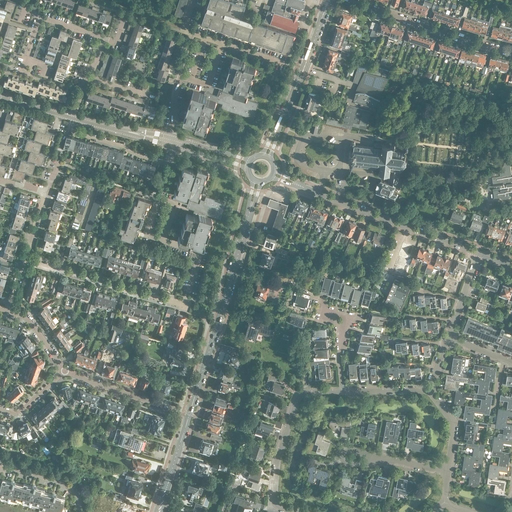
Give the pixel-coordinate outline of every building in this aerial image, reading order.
[(179,0),(175,15),(182,18),(187,0),(179,0)] [(209,0),(209,2),(212,3),(212,4),(209,3),(207,11),(209,12),(209,13),(206,12),(202,23),(202,24),(203,23),(205,24),(205,25),(213,27),(219,29),(218,29),(226,32),(226,31),(232,33),(232,34),(239,36),(245,38),(253,41),(253,40),(258,42),(258,43),(266,45),(272,47),(279,50),(279,49),(285,51),(285,52),(289,53),(292,43),(293,44),(294,40),(293,40),(294,38),(294,37),(295,35),(295,34),(249,19),(249,18),(249,17),(249,16),(248,15),(248,14),(247,14),(243,13),(247,2),(243,0),(243,1),(240,0),(209,0)] [(265,4),(262,11),(265,12),(266,9),(268,10),(265,21),(271,23),(296,32),(300,20),(298,20),(301,10),(302,10),(302,9),(303,9),(304,8),(306,3),(305,1),(305,0),(304,0),(275,0),(273,7),(267,5),(265,4)] [(404,0),(402,7),(408,9),(411,1),(411,0),(404,0)] [(423,5),(420,13),(426,15),(430,5),(431,6),(432,3),(424,0),(423,5)] [(411,1),(408,9),(410,10),(414,12),(417,3),(411,1)] [(78,4),(76,12),(81,14),(85,3),(82,2),(81,5),(78,4)] [(429,17),(435,18),(437,10),(439,5),(436,4),(436,3),(434,2),(432,9),(432,8),(429,17)] [(85,3),(81,14),(87,16),(89,8),(87,7),(88,5),(85,3)] [(417,3),(414,12),(418,13),(420,13),(423,5),(417,3)] [(437,10),(435,18),(440,20),(443,12),(440,11),(441,10),(440,10),(442,5),(440,4),(438,9),(438,10),(437,10)] [(89,8),(87,16),(92,18),(96,7),(92,6),(92,9),(89,8)] [(96,7),(92,18),(98,20),(100,12),(98,11),(99,8),(96,7)] [(100,12),(98,20),(103,21),(107,11),(103,9),(102,12),(100,12)] [(107,11),(103,21),(109,23),(111,15),(109,15),(110,12),(107,11)] [(342,11),(340,17),(350,21),(353,22),(354,19),(355,16),(352,15),(342,11)] [(443,12),(440,20),(446,22),(449,14),(446,13),(446,12),(444,11),(443,12)] [(449,14),(446,22),(452,24),(455,16),(455,15),(455,14),(453,13),(453,14),(453,15),(449,14)] [(455,16),(452,24),(458,26),(460,18),(461,18),(461,17),(459,16),(458,17),(455,16)] [(470,20),(467,29),(473,31),(477,18),(471,16),(470,20)] [(483,20),(479,33),(485,35),(488,25),(491,25),(493,17),(491,16),(489,22),(483,20)] [(350,21),(340,17),(338,24),(348,27),(348,28),(355,31),(356,31),(357,27),(349,25),(350,21)] [(462,27),(467,29),(470,20),(465,18),(464,21),(463,21),(461,24),(462,25),(462,27)] [(477,18),(473,31),(479,33),(483,20),(477,18)] [(129,23),(128,26),(142,31),(144,25),(136,22),(135,25),(129,23)] [(380,22),(377,32),(375,32),(374,37),(376,38),(377,35),(378,35),(379,34),(379,33),(383,34),(386,24),(380,22)] [(386,24),(383,34),(385,35),(385,33),(389,35),(392,25),(388,24),(388,25),(386,24)] [(392,25),(389,35),(395,36),(398,28),(396,27),(392,25)] [(499,29),(497,38),(503,40),(506,27),(500,25),(499,29)] [(142,31),(128,26),(127,29),(132,31),(132,33),(140,36),(142,31)] [(337,26),(335,32),(345,36),(346,33),(350,34),(351,31),(337,26)] [(491,37),(497,38),(499,29),(493,27),(491,37)] [(506,27),(503,40),(508,41),(511,28),(506,27)] [(398,28),(395,36),(394,38),(401,40),(404,30),(398,28)] [(405,39),(404,40),(407,41),(407,40),(410,41),(413,32),(407,30),(404,39),(405,39)] [(334,32),(332,38),(343,42),(347,43),(348,41),(344,40),(345,36),(334,32)] [(413,32),(410,41),(410,42),(412,43),(413,41),(416,43),(419,34),(413,32)] [(125,33),(124,37),(138,41),(140,36),(132,33),(131,35),(125,33)] [(167,33),(165,39),(167,40),(175,42),(177,36),(167,33)] [(419,34),(416,43),(420,44),(419,45),(422,46),(422,45),(422,44),(424,36),(419,34)] [(424,36),(422,44),(422,45),(425,46),(425,47),(427,48),(428,46),(427,46),(430,38),(424,36)] [(138,41),(124,37),(123,40),(129,42),(128,44),(136,47),(138,41)] [(343,42),(333,38),(331,44),(341,48),(340,50),(342,50),(347,52),(348,50),(345,48),(345,49),(341,48),(343,42)] [(430,38),(427,46),(428,46),(431,47),(430,49),(433,50),(433,48),(436,40),(430,38)] [(167,40),(165,45),(173,48),(175,42),(167,40)] [(435,49),(435,50),(437,51),(438,50),(441,51),(444,43),(438,41),(435,49)] [(444,43),(441,51),(440,52),(443,53),(443,52),(447,53),(449,44),(444,43)] [(122,44),(120,47),(134,52),(136,47),(128,44),(127,46),(122,44)] [(449,44),(447,53),(450,54),(450,55),(452,56),(453,55),(452,54),(455,46),(449,44)] [(165,45),(164,50),(171,53),(173,48),(165,45)] [(452,54),(453,55),(456,56),(455,57),(458,58),(458,56),(461,48),(455,46),(452,54)] [(134,52),(120,47),(119,51),(125,53),(124,55),(132,58),(134,52)] [(328,52),(327,55),(337,59),(341,60),(342,57),(338,56),(340,52),(329,49),(329,50),(328,50),(327,51),(328,52)] [(460,58),(458,62),(464,63),(468,51),(462,49),(459,58),(460,58)] [(164,50),(162,56),(170,58),(171,53),(164,50)] [(468,51),(464,63),(470,65),(471,61),(474,52),(468,51)] [(474,52),(471,61),(477,63),(480,54),(474,52)] [(477,63),(476,66),(482,67),(483,68),(481,72),(483,73),(484,73),(485,66),(482,66),(483,62),(484,62),(485,59),(484,59),(485,56),(480,54),(477,63)] [(113,55),(111,61),(119,64),(121,58),(113,55)] [(326,58),(325,61),(335,65),(337,59),(327,55),(327,56),(326,56),(325,58),(326,58)] [(162,56),(160,61),(168,64),(170,58),(162,56)] [(484,73),(483,73),(483,75),(486,76),(488,70),(493,71),(494,68),(496,58),(490,57),(488,67),(485,66),(484,73)] [(224,86),(230,88),(235,89),(234,92),(241,95),(247,97),(249,92),(247,92),(249,86),(250,87),(253,79),(252,78),(253,73),(255,73),(257,69),(244,65),(245,62),(234,58),(232,63),(234,63),(232,68),(230,68),(227,76),(229,77),(228,82),(226,81),(224,86)] [(496,58),(494,68),(500,69),(502,60),(496,58)] [(502,60),(500,69),(506,71),(507,68),(508,68),(508,64),(507,64),(508,61),(502,60)] [(111,61),(109,67),(117,69),(119,64),(111,61)] [(168,64),(160,61),(158,67),(170,70),(170,68),(167,67),(168,64)] [(324,64),(322,68),(328,70),(327,73),(341,77),(342,74),(333,71),(335,65),(325,61),(324,62),(323,62),(323,64),(324,64)] [(360,61),(353,81),(361,84),(360,86),(359,86),(358,89),(359,89),(358,92),(356,92),(354,100),(361,102),(360,106),(376,111),(380,100),(379,99),(382,91),(386,79),(385,79),(388,70),(370,64),(369,64),(360,61)] [(109,67),(107,72),(115,75),(117,69),(109,67)] [(115,75),(107,72),(105,78),(114,80),(115,75)] [(159,73),(157,79),(165,81),(167,76),(159,73)] [(4,81),(3,85),(5,86),(6,85),(9,86),(9,87),(12,88),(15,79),(14,79),(15,76),(13,76),(12,78),(8,77),(7,81),(4,81)] [(15,79),(12,88),(15,89),(15,88),(19,89),(22,81),(18,80),(19,78),(17,77),(16,80),(15,79)] [(22,81),(19,89),(22,91),(22,92),(25,93),(28,84),(27,83),(28,81),(26,80),(25,83),(22,81)] [(37,87),(36,90),(40,91),(39,93),(43,94),(46,84),(45,84),(45,82),(43,81),(42,83),(39,82),(37,87)] [(28,84),(25,93),(29,94),(29,93),(32,94),(32,95),(34,96),(36,90),(37,87),(32,85),(33,82),(30,82),(30,84),(28,84)] [(46,84),(43,94),(46,95),(46,94),(50,95),(52,87),(49,85),(50,83),(47,82),(47,85),(46,84)] [(52,87),(50,95),(53,96),(53,97),(56,98),(59,89),(58,89),(59,86),(57,85),(56,88),(52,87)] [(59,89),(56,98),(59,99),(60,98),(63,99),(63,100),(65,101),(67,96),(65,96),(66,91),(62,90),(63,88),(61,87),(60,89),(59,89)] [(205,92),(204,94),(207,95),(206,98),(217,102),(223,104),(221,108),(254,119),(259,103),(240,97),(241,95),(234,92),(235,89),(230,88),(228,93),(219,90),(217,96),(205,92)] [(116,91),(111,90),(110,95),(112,95),(109,104),(114,106),(117,98),(114,97),(116,91)] [(186,114),(185,118),(184,118),(197,123),(196,125),(208,129),(209,124),(207,124),(209,119),(211,119),(214,111),(212,110),(214,105),(215,106),(217,102),(206,98),(207,95),(204,94),(194,90),(192,95),(194,96),(192,101),(191,100),(188,109),(190,109),(188,114),(186,114)] [(86,100),(92,102),(94,94),(89,92),(86,100)] [(317,94),(309,92),(304,108),(310,109),(316,111),(319,102),(318,101),(320,97),(316,96),(317,94)] [(94,94),(92,102),(97,104),(100,95),(94,94)] [(100,95),(97,104),(103,105),(105,97),(100,95)] [(109,98),(105,97),(103,105),(108,107),(109,104),(112,95),(110,95),(109,98)] [(123,100),(117,98),(114,106),(120,108),(123,100)] [(143,103),(146,103),(143,112),(148,114),(151,106),(147,105),(149,99),(145,98),(143,103)] [(128,102),(123,100),(120,108),(125,110),(128,102)] [(133,103),(128,102),(125,110),(131,112),(133,103)] [(139,105),(133,103),(131,112),(136,113),(139,105)] [(142,106),(139,105),(136,113),(142,115),(143,112),(146,103),(143,103),(142,106)] [(347,104),(343,122),(342,127),(351,129),(352,126),(353,121),(359,123),(362,109),(347,104)] [(156,108),(151,106),(148,114),(154,116),(156,108)] [(45,131),(48,121),(8,108),(2,129),(10,132),(18,134),(24,136),(28,126),(37,129),(39,129),(45,131)] [(353,121),(352,126),(366,129),(370,111),(362,109),(359,123),(353,121)] [(327,118),(326,123),(342,127),(343,122),(327,118)] [(312,121),(310,131),(312,131),(315,132),(317,132),(318,128),(320,129),(320,127),(318,127),(319,123),(312,121)] [(0,139),(7,142),(10,132),(2,129),(0,128),(0,139)] [(39,129),(37,129),(33,139),(36,139),(39,141),(42,142),(54,145),(57,135),(45,131),(39,129)] [(39,152),(42,142),(39,141),(36,139),(33,139),(24,136),(18,134),(15,145),(21,146),(30,149),(33,150),(35,151),(37,151),(39,152)] [(12,155),(18,157),(21,146),(15,145),(7,142),(0,139),(0,151),(2,152),(4,152),(12,155)] [(351,164),(350,164),(351,164),(351,165),(352,165),(355,165),(355,166),(355,165),(360,165),(360,166),(361,165),(365,166),(365,167),(366,167),(366,166),(370,167),(371,167),(375,167),(375,168),(376,167),(380,168),(379,171),(378,172),(380,172),(379,173),(380,173),(387,174),(387,175),(389,175),(388,182),(381,179),(379,183),(378,183),(376,186),(378,187),(376,191),(391,197),(395,199),(397,193),(393,192),(395,187),(399,189),(402,183),(398,181),(399,171),(400,171),(400,170),(403,168),(401,165),(404,165),(404,166),(405,165),(404,165),(406,163),(407,162),(406,162),(406,160),(407,159),(406,159),(405,157),(405,156),(404,156),(402,155),(405,154),(406,154),(405,154),(403,151),(404,151),(404,152),(405,151),(406,150),(407,150),(406,149),(406,148),(407,148),(407,147),(406,147),(405,146),(406,145),(405,145),(405,146),(403,146),(403,145),(398,145),(398,144),(397,145),(395,145),(395,143),(393,142),(392,144),(383,143),(383,144),(382,144),(381,144),(373,143),(373,146),(372,146),(372,147),(368,146),(367,145),(367,146),(363,146),(363,145),(362,145),(362,146),(358,145),(358,144),(357,144),(357,145),(355,145),(355,143),(354,142),(352,141),(350,143),(350,144),(352,146),(353,146),(353,149),(352,149),(352,151),(351,151),(351,150),(350,150),(350,151),(349,151),(349,152),(349,157),(348,156),(348,157),(349,157),(349,158),(350,159),(350,157),(351,158),(351,160),(351,164)] [(48,166),(51,155),(44,153),(39,152),(37,151),(35,151),(33,150),(30,149),(27,159),(30,160),(32,161),(36,162),(48,166)] [(511,150),(508,151),(509,159),(506,159),(500,173),(492,171),(494,185),(491,186),(491,185),(490,185),(489,185),(488,186),(488,188),(488,189),(490,190),(491,190),(493,190),(494,198),(501,197),(501,199),(509,198),(508,192),(511,191),(511,150)] [(18,157),(12,155),(9,165),(27,170),(26,171),(33,173),(36,162),(32,161),(30,160),(27,159),(18,157)] [(122,155),(120,162),(119,165),(124,167),(127,157),(122,155)] [(127,157),(124,167),(129,169),(132,158),(127,157)] [(137,160),(133,170),(138,172),(141,162),(137,160)] [(0,174),(23,181),(26,171),(27,170),(9,165),(1,163),(0,162),(0,174)] [(141,162),(138,172),(143,173),(146,163),(141,162)] [(150,165),(147,175),(152,177),(155,166),(150,165)] [(175,190),(173,194),(184,198),(186,199),(187,195),(199,199),(200,195),(198,194),(200,189),(202,190),(205,181),(203,181),(204,175),(206,176),(208,172),(197,168),(196,171),(183,166),(181,171),(183,171),(181,177),(179,176),(176,184),(178,185),(177,190),(175,190)] [(65,178),(62,188),(71,191),(72,191),(73,189),(74,183),(75,182),(77,182),(86,185),(86,183),(86,184),(87,180),(79,177),(70,174),(68,179),(65,178)] [(112,188),(109,195),(111,196),(110,200),(112,201),(116,202),(117,198),(118,196),(128,200),(129,196),(131,192),(129,191),(114,186),(113,189),(112,188)] [(59,190),(56,197),(67,201),(69,194),(70,194),(71,191),(62,188),(62,189),(63,189),(62,191),(59,190)] [(21,194),(19,200),(20,200),(19,203),(29,206),(31,200),(27,199),(28,196),(21,194)] [(184,198),(182,202),(187,204),(186,207),(194,210),(192,215),(197,217),(197,214),(206,217),(207,214),(220,219),(226,203),(206,197),(204,201),(199,199),(187,195),(186,199),(184,198)] [(55,200),(52,207),(62,210),(64,203),(66,204),(67,201),(56,197),(56,198),(59,199),(58,201),(55,200)] [(119,229),(119,231),(122,232),(120,237),(131,241),(132,238),(134,239),(135,235),(137,236),(138,235),(138,233),(139,231),(136,231),(137,228),(138,225),(140,226),(142,222),(143,217),(141,217),(142,214),(144,215),(142,214),(143,211),(145,212),(146,208),(149,209),(148,208),(146,208),(147,205),(149,206),(151,202),(138,197),(136,204),(134,204),(132,211),(129,218),(126,228),(125,230),(124,229),(125,228),(120,227),(119,229)] [(281,202),(271,199),(269,206),(279,210),(281,202)] [(288,215),(289,216),(290,216),(289,217),(291,218),(293,214),(292,214),(293,212),(295,213),(296,211),(299,212),(302,202),(299,201),(296,201),(292,211),(290,210),(288,215)] [(302,202),(299,212),(299,213),(298,214),(302,215),(304,216),(308,205),(306,204),(302,202)] [(18,203),(16,209),(27,212),(29,206),(19,203),(18,203)] [(287,207),(280,204),(272,228),(281,231),(285,220),(288,221),(289,217),(289,216),(288,215),(290,210),(287,209),(287,207)] [(310,205),(305,220),(311,222),(312,220),(311,220),(313,217),(316,208),(316,207),(314,206),(313,207),(310,205)] [(50,210),(48,217),(61,221),(58,220),(60,213),(61,213),(62,210),(52,207),(52,208),(55,208),(54,211),(50,210)] [(313,217),(311,220),(312,220),(315,222),(314,224),(317,225),(322,210),(319,209),(319,208),(318,208),(317,208),(316,208),(313,217)] [(16,209),(15,212),(17,212),(16,215),(25,218),(27,212),(16,209)] [(322,210),(317,225),(322,227),(328,212),(325,211),(324,210),(323,210),(322,210)] [(453,210),(450,219),(460,223),(463,214),(453,210)] [(192,215),(187,213),(185,218),(187,218),(185,224),(184,223),(181,232),(182,232),(181,237),(179,237),(177,241),(189,245),(190,242),(202,246),(204,242),(202,241),(204,236),(206,237),(209,228),(207,228),(208,222),(210,223),(212,219),(206,217),(197,214),(197,217),(192,215)] [(332,213),(325,228),(331,230),(333,227),(338,216),(335,215),(335,214),(333,213),(332,213)] [(13,217),(12,220),(23,224),(25,218),(16,215),(15,218),(13,217)] [(473,219),(470,227),(479,230),(482,223),(486,224),(489,217),(485,215),(482,222),(478,221),(479,219),(473,216),(472,219),(473,219)] [(338,216),(333,227),(339,229),(344,219),(343,218),(343,217),(341,216),(340,217),(338,216)] [(51,218),(48,228),(58,231),(55,230),(58,222),(60,223),(61,221),(48,217),(51,218)] [(12,220),(10,229),(16,231),(17,228),(21,230),(23,224),(12,220)] [(351,236),(352,233),(352,232),(354,229),(355,227),(356,223),(356,222),(354,221),(353,222),(349,220),(346,228),(345,227),(343,231),(348,233),(347,234),(351,236)] [(484,233),(490,235),(494,224),(491,222),(490,224),(488,223),(484,233)] [(500,226),(496,237),(502,239),(505,230),(508,224),(506,223),(504,228),(500,226)] [(494,224),(490,235),(496,237),(500,226),(498,225),(494,224)] [(352,232),(352,233),(355,234),(355,235),(354,239),(359,241),(361,238),(365,229),(358,227),(358,228),(355,227),(354,229),(352,232)] [(44,238),(46,238),(57,242),(54,241),(56,234),(57,234),(59,234),(60,232),(58,231),(48,228),(50,229),(49,231),(46,230),(44,238)] [(8,236),(7,239),(17,242),(19,236),(15,234),(16,231),(10,229),(8,236)] [(506,230),(503,240),(509,242),(511,233),(511,230),(509,230),(509,231),(506,230)] [(369,231),(367,236),(372,238),(372,240),(382,243),(385,236),(375,232),(375,233),(369,231)] [(266,236),(265,238),(275,242),(276,238),(279,239),(279,238),(282,239),(283,237),(277,234),(277,235),(268,232),(267,235),(266,236)] [(56,244),(57,242),(46,238),(43,249),(50,251),(53,243),(56,244)] [(70,238),(67,245),(71,247),(68,256),(74,258),(77,249),(78,246),(71,244),(73,239),(70,238)] [(265,242),(264,244),(273,247),(275,248),(277,243),(275,242),(265,238),(264,241),(265,242)] [(1,243),(5,244),(16,248),(17,242),(7,239),(6,241),(2,240),(1,243)] [(310,239),(307,245),(313,248),(316,241),(310,239)] [(406,277),(410,264),(412,260),(409,259),(414,246),(403,242),(392,272),(406,277)] [(5,248),(4,251),(14,254),(16,248),(5,244),(4,247),(5,248)] [(83,251),(80,260),(86,262),(89,253),(89,252),(90,252),(92,246),(89,245),(87,251),(87,252),(83,251)] [(96,254),(93,263),(99,265),(102,256),(105,257),(108,247),(108,249),(104,248),(102,256),(98,255),(99,250),(97,250),(96,252),(95,254),(96,254)] [(108,258),(105,267),(112,269),(115,257),(109,256),(110,252),(110,248),(108,247),(105,257),(108,258)] [(412,260),(410,264),(413,265),(415,261),(417,262),(419,258),(423,260),(426,250),(426,249),(422,248),(422,249),(420,248),(418,253),(415,252),(412,258),(412,260)] [(77,249),(74,258),(80,260),(83,251),(83,250),(81,250),(77,249)] [(0,252),(0,259),(0,260),(0,259),(6,261),(7,258),(12,260),(14,254),(4,251),(1,250),(0,252)] [(426,250),(423,260),(429,262),(432,252),(426,250)] [(270,266),(272,261),(276,263),(278,257),(274,256),(274,255),(265,252),(261,263),(262,263),(261,264),(262,266),(264,266),(266,266),(266,264),(270,266)] [(313,262),(316,257),(314,256),(315,254),(312,252),(308,259),(313,262)] [(93,254),(89,253),(86,262),(93,263),(96,254),(95,254),(93,253),(93,254)] [(428,273),(431,274),(433,268),(439,270),(440,268),(444,257),(438,255),(434,265),(431,264),(428,273)] [(444,257),(440,268),(444,269),(443,272),(445,273),(444,277),(447,278),(449,272),(446,271),(450,259),(448,258),(449,257),(445,256),(444,257)] [(115,257),(112,269),(118,271),(120,263),(121,259),(115,257)] [(134,263),(130,275),(137,277),(139,269),(140,267),(142,268),(145,259),(142,258),(140,265),(134,263)] [(0,260),(0,259),(0,269),(8,272),(10,266),(8,265),(9,262),(6,261),(0,259),(0,260)] [(122,259),(118,271),(124,273),(128,261),(122,259)] [(146,260),(144,269),(147,270),(144,279),(151,281),(155,269),(148,267),(149,261),(146,260)] [(134,263),(128,261),(124,273),(130,275),(134,263)] [(458,261),(455,268),(464,271),(467,264),(458,261)] [(155,269),(151,281),(158,283),(161,274),(164,275),(167,266),(164,265),(162,271),(155,269)] [(287,284),(288,279),(290,275),(276,270),(274,276),(279,277),(278,280),(278,281),(287,284)] [(450,280),(448,279),(445,285),(450,287),(453,280),(456,271),(454,270),(453,273),(450,280)] [(31,278),(31,279),(42,282),(44,276),(41,275),(41,274),(39,273),(38,274),(33,273),(32,276),(32,275),(31,278)] [(290,273),(290,275),(288,279),(299,283),(301,277),(290,273)] [(176,277),(166,274),(165,277),(167,277),(164,285),(172,287),(174,280),(175,280),(176,277)] [(319,284),(318,289),(320,284),(323,285),(321,292),(328,294),(329,292),(330,288),(330,286),(332,280),(325,278),(325,276),(322,275),(319,284)] [(488,277),(485,286),(496,290),(499,282),(488,277)] [(395,278),(384,303),(388,305),(386,309),(390,310),(392,306),(400,310),(410,288),(411,289),(412,286),(395,278)] [(29,285),(38,288),(40,289),(42,282),(31,279),(29,285)] [(330,286),(330,288),(332,289),(331,293),(330,296),(338,298),(339,295),(342,283),(335,282),(335,280),(332,279),(332,280),(330,286)] [(258,298),(260,297),(265,299),(266,297),(273,299),(272,302),(277,304),(279,297),(273,295),(274,292),(268,290),(271,283),(264,281),(263,284),(258,283),(258,284),(257,284),(256,287),(257,288),(257,289),(255,294),(256,294),(255,295),(257,298),(258,298)] [(71,284),(64,282),(61,293),(64,294),(64,292),(68,293),(71,284)] [(342,283),(339,295),(342,296),(341,299),(348,301),(348,300),(352,287),(352,286),(345,284),(345,282),(342,282),(342,283)] [(498,298),(498,299),(500,299),(502,293),(505,295),(505,297),(509,298),(507,303),(511,304),(511,299),(511,284),(510,284),(509,285),(503,283),(498,298)] [(71,284),(68,293),(68,294),(70,295),(71,294),(74,295),(77,286),(71,284)] [(27,291),(27,292),(35,294),(36,290),(37,291),(38,288),(29,285),(28,288),(27,291)] [(359,301),(362,302),(361,305),(368,307),(370,299),(375,298),(377,292),(372,291),(366,289),(365,289),(365,286),(363,285),(361,291),(359,301)] [(77,286),(74,295),(74,296),(77,297),(77,296),(80,297),(83,288),(77,286)] [(348,300),(351,300),(350,304),(358,305),(359,301),(361,291),(355,289),(355,288),(352,287),(348,300)] [(83,288),(80,297),(84,298),(83,301),(87,302),(90,290),(83,288)] [(305,297),(305,294),(295,290),(294,294),(298,295),(296,302),(294,301),(293,305),(307,309),(308,305),(310,306),(312,299),(305,297)] [(35,294),(27,292),(25,298),(29,299),(29,300),(33,302),(34,297),(37,298),(38,295),(35,294)] [(92,301),(89,310),(92,311),(93,307),(95,308),(96,305),(100,306),(103,294),(97,292),(94,302),(92,301)] [(103,294),(100,306),(107,308),(110,296),(103,294)] [(411,297),(409,302),(419,301),(419,305),(425,305),(425,303),(424,296),(424,294),(413,295),(413,297),(411,297)] [(435,295),(424,296),(425,303),(430,302),(430,306),(436,306),(436,304),(435,298),(435,295)] [(110,296),(107,308),(112,309),(110,316),(113,317),(116,309),(113,308),(116,298),(110,296)] [(446,297),(435,298),(436,304),(441,304),(442,308),(447,307),(446,297)] [(477,308),(476,310),(484,312),(487,302),(493,304),(494,301),(484,298),(482,297),(481,302),(478,301),(476,307),(477,308)] [(123,314),(129,316),(133,302),(129,301),(128,304),(123,302),(120,310),(124,311),(123,314)] [(129,316),(129,317),(137,320),(139,316),(141,308),(136,306),(137,303),(133,302),(129,316)] [(141,308),(139,316),(145,318),(145,319),(148,320),(152,307),(148,306),(147,310),(141,308)] [(37,312),(41,318),(48,313),(46,310),(46,309),(44,307),(37,312)] [(152,307),(148,320),(150,321),(151,319),(153,320),(152,323),(156,324),(157,325),(158,321),(160,314),(154,312),(156,308),(152,307)] [(48,313),(41,318),(45,323),(51,318),(50,316),(50,315),(52,313),(54,311),(53,309),(50,311),(48,312),(48,313)] [(175,311),(168,309),(166,316),(169,317),(170,314),(174,315),(175,311)] [(299,317),(300,314),(291,312),(290,315),(292,315),(290,323),(304,326),(306,319),(299,317)] [(370,320),(370,323),(381,327),(383,327),(384,324),(382,323),(384,316),(370,312),(368,320),(370,320)] [(174,315),(172,321),(178,323),(177,328),(185,331),(187,324),(184,323),(186,317),(177,314),(177,316),(174,315)] [(501,330),(496,328),(469,317),(463,330),(467,331),(468,330),(470,331),(469,333),(470,333),(470,331),(473,332),(472,333),(480,336),(480,335),(483,336),(482,338),(483,338),(483,336),(486,337),(485,338),(489,340),(490,338),(493,339),(492,343),(498,345),(499,343),(503,334),(505,328),(502,327),(501,330)] [(51,318),(45,323),(48,328),(52,326),(53,327),(56,325),(51,318)] [(65,318),(58,323),(60,326),(67,321),(65,318)] [(415,318),(404,319),(405,325),(410,324),(410,329),(416,328),(416,326),(416,320),(415,318)] [(260,322),(252,319),(250,319),(248,326),(249,326),(248,328),(246,335),(245,338),(245,339),(249,340),(250,336),(251,337),(253,338),(253,337),(255,338),(257,332),(259,333),(259,332),(266,334),(268,335),(272,336),(273,332),(273,330),(270,329),(271,326),(269,325),(264,323),(264,324),(263,323),(261,322),(260,325),(259,324),(260,322)] [(427,319),(416,320),(416,326),(421,326),(422,330),(428,330),(427,327),(427,321),(427,319)] [(53,334),(57,340),(64,335),(62,332),(62,331),(64,330),(63,329),(67,327),(66,325),(69,323),(69,324),(71,323),(69,320),(67,321),(60,326),(61,328),(53,334)] [(438,320),(427,321),(427,327),(428,330),(433,329),(433,331),(439,331),(438,320)] [(367,330),(367,333),(373,335),(376,336),(375,336),(381,338),(382,334),(381,334),(379,333),(381,327),(370,323),(367,323),(365,330),(367,330)] [(108,339),(112,341),(113,341),(116,331),(121,333),(123,328),(113,324),(108,339)] [(5,325),(2,336),(6,337),(6,336),(8,337),(11,327),(5,325)] [(8,337),(8,339),(7,341),(12,342),(11,346),(13,347),(15,343),(18,337),(15,337),(17,329),(11,327),(8,337)] [(315,335),(312,335),(313,339),(315,339),(322,338),(321,335),(327,335),(329,335),(328,327),(314,329),(315,335)] [(172,331),(175,332),(174,336),(175,337),(175,339),(178,340),(179,338),(182,339),(185,331),(177,328),(176,329),(174,328),(172,331)] [(360,339),(359,342),(359,343),(371,346),(373,346),(374,343),(371,343),(373,335),(367,333),(360,331),(358,339),(360,339)] [(68,332),(64,335),(57,340),(61,345),(67,340),(70,338),(68,335),(70,334),(68,332)] [(17,341),(16,343),(17,344),(17,345),(18,344),(19,345),(20,344),(22,347),(30,341),(30,340),(29,338),(28,338),(26,336),(24,333),(20,337),(21,339),(20,340),(21,340),(19,341),(18,340),(17,341)] [(140,333),(138,340),(146,343),(148,336),(140,333)] [(511,337),(503,334),(498,345),(497,346),(501,348),(502,347),(504,348),(503,350),(504,350),(504,348),(507,349),(506,350),(511,352),(511,337)] [(316,346),(314,346),(314,350),(316,350),(323,349),(322,346),(328,345),(330,345),(330,344),(329,338),(323,338),(322,338),(315,339),(316,344),(316,346)] [(67,340),(61,345),(64,350),(68,348),(68,349),(72,347),(67,340)] [(73,346),(75,348),(81,342),(79,340),(73,346)] [(30,341),(22,347),(20,349),(22,352),(20,353),(22,355),(23,357),(28,355),(27,352),(28,351),(29,351),(32,349),(32,348),(34,347),(35,346),(34,344),(32,344),(30,341)] [(396,342),(396,343),(397,352),(402,352),(408,352),(408,350),(407,344),(407,341),(396,342)] [(72,355),(73,356),(72,360),(75,360),(74,362),(80,364),(85,350),(83,349),(81,354),(77,353),(78,352),(78,351),(84,345),(81,342),(75,348),(73,350),(74,351),(74,352),(73,352),(72,355)] [(357,342),(356,344),(355,349),(358,350),(357,353),(370,356),(371,353),(369,353),(371,346),(359,343),(359,342),(357,342)] [(418,343),(407,344),(408,350),(413,349),(413,354),(419,353),(419,351),(418,345),(418,343)] [(429,344),(418,345),(419,351),(424,350),(424,355),(430,354),(429,344)] [(172,359),(171,362),(170,364),(172,367),(174,367),(175,364),(178,365),(177,365),(181,366),(182,366),(185,355),(184,355),(184,354),(181,353),(181,354),(177,352),(178,349),(173,347),(171,351),(170,350),(168,357),(172,359)] [(317,356),(314,357),(314,360),(323,360),(324,359),(323,356),(329,356),(331,356),(330,348),(323,349),(316,350),(317,356)] [(90,357),(87,366),(93,368),(94,366),(95,366),(96,362),(95,362),(96,358),(100,359),(102,350),(99,349),(97,356),(95,355),(94,358),(90,356),(90,357)] [(85,350),(80,364),(87,366),(90,357),(86,356),(88,351),(85,350)] [(235,356),(229,354),(227,360),(240,365),(241,364),(242,362),(241,360),(242,357),(236,354),(235,356)] [(453,356),(452,364),(461,365),(462,362),(465,362),(466,359),(465,359),(465,358),(453,356)] [(38,358),(34,357),(31,363),(40,366),(42,366),(44,360),(41,359),(42,358),(38,357),(38,358)] [(108,359),(106,358),(105,357),(103,363),(104,363),(103,366),(104,366),(102,372),(104,373),(103,374),(107,375),(110,366),(107,364),(108,363),(107,362),(108,359)] [(314,360),(315,364),(315,367),(316,379),(322,379),(322,378),(331,377),(330,367),(326,367),(325,363),(323,363),(323,360),(314,360)] [(110,366),(107,375),(111,377),(111,376),(113,376),(116,370),(117,367),(118,366),(119,367),(119,366),(121,363),(119,362),(118,365),(117,366),(115,365),(114,367),(110,366)] [(360,375),(359,365),(359,362),(356,362),(356,364),(349,365),(349,369),(347,369),(348,374),(349,374),(350,379),(357,379),(357,376),(360,376),(360,375)] [(367,364),(359,365),(360,375),(360,376),(360,379),(368,379),(368,376),(370,376),(371,376),(370,365),(369,362),(366,362),(367,364)] [(377,365),(370,365),(371,376),(370,376),(371,380),(379,379),(378,371),(381,371),(380,362),(377,363),(377,365)] [(31,363),(29,369),(38,372),(39,372),(40,369),(40,368),(40,366),(31,363)] [(461,365),(452,364),(451,371),(454,371),(453,375),(463,376),(463,373),(462,373),(463,370),(462,369),(460,369),(461,365)] [(478,364),(477,370),(486,371),(484,380),(490,380),(494,381),(495,378),(496,367),(478,364)] [(399,366),(386,367),(386,374),(389,374),(389,373),(394,373),(394,377),(400,377),(399,368),(399,366)] [(410,367),(399,368),(400,377),(400,375),(405,374),(405,378),(411,378),(410,370),(410,367)] [(38,372),(27,368),(25,375),(27,375),(37,379),(38,375),(37,375),(38,372)] [(141,369),(140,373),(139,375),(142,376),(138,386),(146,389),(149,379),(146,378),(147,376),(143,375),(145,371),(141,369)] [(223,373),(222,376),(231,379),(234,372),(224,369),(224,370),(223,370),(222,372),(223,373)] [(422,369),(410,370),(411,378),(411,376),(416,375),(417,380),(423,379),(422,369)] [(125,372),(119,370),(116,379),(122,381),(125,372)] [(126,372),(125,372),(122,381),(128,383),(131,374),(126,372)] [(270,373),(267,382),(269,382),(268,385),(272,386),(271,390),(281,394),(284,384),(275,381),(277,375),(270,373)] [(131,374),(128,383),(134,385),(138,375),(134,374),(131,374)] [(161,380),(158,390),(168,393),(171,383),(168,381),(168,379),(155,374),(154,380),(159,381),(160,380),(161,380)] [(453,375),(446,374),(444,388),(455,389),(456,389),(458,390),(459,387),(458,387),(459,383),(458,383),(458,381),(468,382),(469,377),(463,376),(453,375)] [(511,384),(511,375),(507,374),(507,377),(503,377),(502,383),(511,384)] [(37,379),(27,375),(25,375),(24,378),(26,378),(25,382),(26,382),(25,383),(29,384),(29,383),(34,385),(34,384),(35,384),(37,379)] [(469,377),(468,382),(479,384),(478,393),(488,394),(490,380),(484,380),(472,378),(469,377)] [(223,381),(221,380),(219,384),(219,385),(218,386),(219,387),(218,390),(220,391),(221,389),(224,390),(225,390),(226,390),(228,386),(231,387),(233,388),(234,386),(239,387),(240,385),(240,384),(238,384),(238,383),(239,383),(233,381),(231,381),(230,383),(226,382),(227,381),(223,380),(223,381)] [(6,388),(5,392),(7,395),(6,396),(10,400),(11,399),(13,401),(18,397),(11,389),(8,385),(6,387),(6,388)] [(13,388),(11,389),(18,397),(24,391),(21,387),(19,388),(17,386),(14,389),(13,388)] [(62,388),(64,397),(67,396),(71,395),(69,386),(62,388)] [(467,391),(458,390),(456,389),(454,402),(454,403),(464,405),(465,396),(473,397),(474,392),(467,391)] [(77,399),(83,401),(86,392),(80,390),(79,390),(78,395),(77,399)] [(86,392),(83,401),(89,403),(92,394),(86,392)] [(474,392),(473,397),(481,399),(480,407),(487,408),(490,409),(490,406),(492,395),(478,393),(474,392)] [(92,394),(89,403),(93,405),(92,407),(94,408),(93,412),(96,413),(98,408),(99,406),(95,405),(97,401),(99,396),(98,396),(92,394)] [(511,395),(511,396),(500,394),(500,399),(508,401),(506,409),(511,410),(511,395)] [(215,398),(214,401),(226,405),(228,398),(216,395),(216,396),(215,396),(214,397),(215,398)] [(50,401),(51,402),(57,409),(59,411),(64,407),(65,409),(68,407),(62,400),(60,402),(58,399),(57,400),(55,397),(50,401)] [(111,400),(105,398),(105,399),(104,398),(103,403),(103,404),(102,408),(108,410),(111,400)] [(117,403),(111,400),(108,410),(114,412),(117,403)] [(266,404),(265,407),(264,412),(275,416),(277,410),(278,410),(280,405),(269,401),(267,405),(266,404)] [(51,402),(47,406),(52,413),(57,409),(51,402)] [(117,403),(114,412),(117,413),(116,416),(120,418),(119,421),(118,420),(116,426),(120,427),(122,421),(124,417),(121,416),(121,415),(120,414),(122,410),(124,405),(123,405),(124,405),(117,403)] [(212,409),(217,411),(222,413),(224,406),(214,403),(213,405),(212,406),(211,408),(212,409)] [(472,406),(465,405),(463,417),(463,419),(473,420),(474,412),(486,414),(487,408),(480,407),(472,406)] [(47,406),(42,410),(48,417),(49,419),(54,415),(52,413),(47,406)] [(131,407),(129,407),(127,415),(126,417),(124,417),(122,421),(127,422),(129,416),(133,417),(136,409),(134,408),(134,407),(131,406),(131,407)] [(511,410),(506,409),(498,408),(496,422),(507,423),(507,422),(508,415),(511,415),(511,410)] [(42,410),(37,414),(44,421),(45,423),(49,419),(48,417),(42,410)] [(224,413),(222,413),(217,411),(216,413),(211,412),(210,416),(209,416),(208,418),(209,419),(208,419),(214,421),(218,423),(221,423),(224,413)] [(44,421),(37,414),(37,413),(32,417),(35,420),(34,420),(36,422),(33,425),(37,429),(45,423),(44,421)] [(152,419),(151,423),(162,426),(164,420),(163,420),(163,419),(154,416),(152,416),(151,419),(152,419)] [(330,422),(329,424),(330,425),(334,430),(337,427),(341,431),(340,434),(346,435),(348,435),(349,435),(349,434),(351,427),(350,427),(350,420),(332,420),(331,421),(330,421),(330,422)] [(397,424),(393,423),(393,421),(387,420),(384,436),(383,442),(386,443),(388,443),(389,440),(395,441),(396,437),(398,437),(398,435),(398,431),(400,421),(397,421),(397,424)] [(214,421),(214,423),(208,421),(208,422),(206,423),(206,424),(207,425),(206,426),(207,426),(206,428),(214,431),(213,433),(214,433),(218,434),(220,435),(220,434),(218,433),(220,425),(218,424),(218,423),(214,421)] [(407,436),(408,436),(406,447),(408,447),(423,450),(423,444),(413,442),(414,437),(422,438),(424,430),(416,429),(416,428),(417,422),(410,421),(409,428),(408,427),(407,436)] [(257,425),(255,432),(267,437),(270,430),(272,431),(273,426),(260,422),(258,426),(257,425)] [(362,426),(360,435),(370,437),(370,436),(374,436),(376,423),(367,422),(366,427),(362,426)] [(511,424),(507,423),(496,422),(496,424),(488,423),(487,426),(491,427),(495,427),(503,429),(503,434),(499,433),(498,434),(498,436),(511,438),(511,424)] [(7,423),(6,424),(4,433),(10,435),(9,438),(13,439),(15,433),(11,432),(12,429),(11,429),(13,425),(7,423)] [(18,438),(24,435),(27,436),(30,434),(33,439),(39,436),(31,425),(29,427),(27,423),(19,426),(21,431),(18,432),(18,438)] [(162,426),(151,423),(149,426),(148,429),(150,430),(159,433),(159,432),(160,433),(162,426)] [(466,423),(465,430),(474,431),(475,424),(466,423)] [(131,431),(141,434),(147,436),(148,432),(147,432),(147,431),(143,430),(142,430),(133,427),(131,431)] [(118,428),(116,432),(113,442),(122,445),(130,447),(140,450),(143,439),(130,435),(131,432),(118,428)] [(474,431),(465,430),(464,437),(467,438),(467,440),(467,441),(476,443),(476,439),(477,432),(474,431)] [(324,435),(318,433),(315,443),(318,444),(316,451),(325,455),(330,441),(322,439),(323,436),(324,435)] [(503,443),(511,444),(511,439),(511,438),(498,436),(494,436),(492,449),(502,451),(502,449),(503,443)] [(211,453),(212,453),(215,454),(218,443),(218,442),(215,441),(214,442),(203,438),(202,439),(201,440),(200,441),(201,443),(200,445),(199,446),(198,448),(199,449),(211,453)] [(476,443),(467,441),(466,447),(474,448),(472,456),(483,458),(485,444),(476,443)] [(251,449),(249,454),(262,458),(264,452),(265,452),(266,447),(254,443),(252,449),(251,449)] [(508,464),(510,452),(502,451),(492,449),(491,455),(499,456),(498,465),(508,466),(508,464)] [(483,458),(472,456),(464,455),(462,467),(462,469),(477,471),(477,469),(472,468),(473,462),(482,463),(483,458)] [(149,467),(150,464),(149,464),(144,462),(145,461),(141,460),(140,461),(132,459),(131,464),(134,465),(134,467),(135,468),(134,470),(138,471),(139,469),(145,471),(147,467),(148,467),(149,467)] [(207,473),(208,469),(211,470),(211,469),(215,471),(216,468),(218,468),(219,465),(213,463),(212,466),(211,466),(211,467),(209,466),(197,462),(196,465),(194,466),(194,468),(195,468),(195,469),(195,472),(199,473),(200,470),(207,473)] [(508,466),(498,465),(490,463),(488,477),(498,479),(498,477),(499,470),(507,471),(508,466)] [(310,471),(307,480),(313,482),(314,476),(321,478),(318,487),(326,489),(331,472),(316,468),(317,466),(309,464),(308,470),(310,471)] [(246,465),(243,473),(247,475),(247,478),(254,480),(253,483),(256,484),(257,481),(261,470),(246,465)] [(477,471),(462,469),(461,474),(470,475),(468,482),(468,484),(478,485),(480,471),(477,471)] [(122,470),(121,473),(122,474),(126,476),(123,485),(126,486),(128,486),(140,490),(142,482),(141,482),(141,480),(138,480),(135,479),(133,479),(132,480),(131,479),(132,477),(133,474),(128,472),(122,470)] [(373,478),(370,490),(369,492),(379,494),(379,492),(384,493),(388,477),(385,477),(377,475),(376,479),(373,478)] [(341,480),(340,486),(342,487),(341,489),(352,492),(351,495),(357,497),(359,488),(360,489),(363,480),(360,479),(356,478),(355,484),(350,482),(351,478),(343,476),(342,480),(341,480)] [(398,477),(396,485),(395,484),(392,496),(398,498),(399,493),(406,494),(415,486),(416,485),(416,483),(416,482),(415,482),(407,480),(407,478),(404,478),(398,477)] [(506,480),(498,479),(488,477),(488,478),(487,482),(495,483),(493,492),(499,493),(504,494),(506,480)] [(0,497),(1,498),(1,499),(1,500),(3,500),(4,501),(5,501),(6,501),(6,499),(10,500),(9,501),(10,502),(11,502),(12,503),(13,503),(15,503),(15,502),(18,503),(19,501),(23,485),(14,483),(15,482),(11,481),(11,482),(2,479),(0,486),(0,497)] [(23,485),(19,501),(22,502),(22,503),(23,504),(24,504),(25,505),(26,505),(27,505),(28,503),(31,504),(30,505),(31,506),(32,506),(33,507),(35,507),(36,507),(36,506),(39,507),(43,492),(44,489),(35,487),(36,486),(32,485),(32,486),(23,484),(23,485)] [(189,484),(187,489),(185,489),(184,494),(187,495),(186,495),(193,498),(194,497),(195,497),(196,494),(197,494),(198,493),(200,493),(202,486),(199,485),(198,486),(195,485),(194,486),(189,484)] [(124,490),(123,493),(138,498),(140,490),(128,486),(126,486),(124,490)] [(100,493),(93,490),(91,497),(98,499),(100,493)] [(43,492),(39,507),(39,510),(47,511),(64,511),(66,508),(62,507),(64,498),(56,496),(56,495),(52,494),(52,495),(43,492)] [(239,504),(236,511),(250,511),(252,508),(246,507),(248,501),(236,497),(235,499),(234,502),(234,503),(239,504)] [(120,502),(116,511),(133,511),(134,510),(127,508),(128,504),(120,502)] [(196,502),(194,509),(200,511),(202,505),(196,502)] [(96,505),(89,503),(87,509),(94,511),(96,505)]
